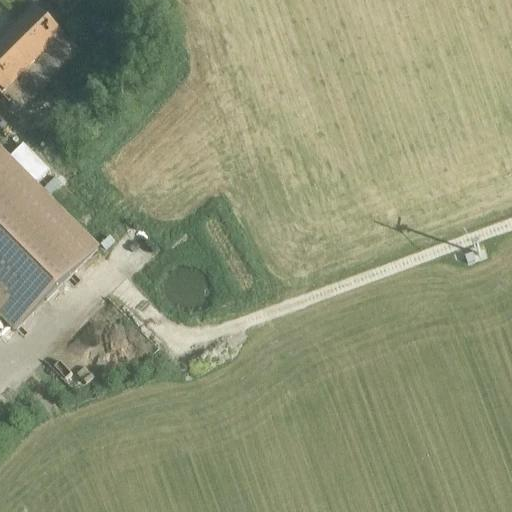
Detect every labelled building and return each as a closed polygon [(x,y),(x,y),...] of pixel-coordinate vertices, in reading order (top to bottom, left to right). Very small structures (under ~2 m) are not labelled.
[(49,0),(59,10),(68,0),(49,0)] [(74,55),(33,12),(0,43),(0,99),(13,114),(74,55)] [(91,32),(105,46),(118,33),(104,19),(91,32)] [(8,161),(0,152),(0,314),(17,332),(98,251),(35,188),(50,173),(23,146),(8,161)] [(55,180),(43,191),(49,197),(61,185),(55,180)]
